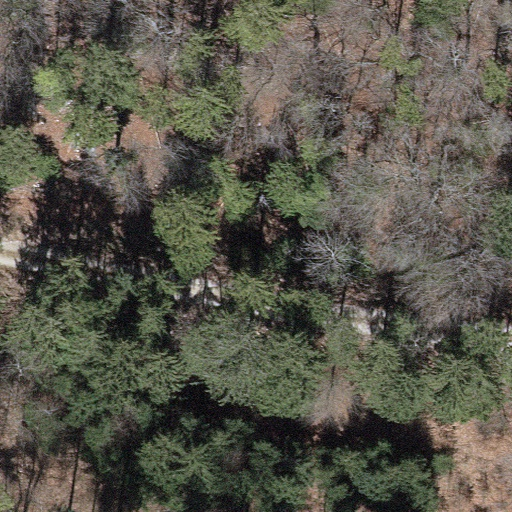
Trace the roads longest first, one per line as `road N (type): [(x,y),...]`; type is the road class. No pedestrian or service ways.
road 1 (track): [(511,334),(226,298),(0,237)]
road 2 (track): [(511,227),(264,241),(140,215),(0,212)]
